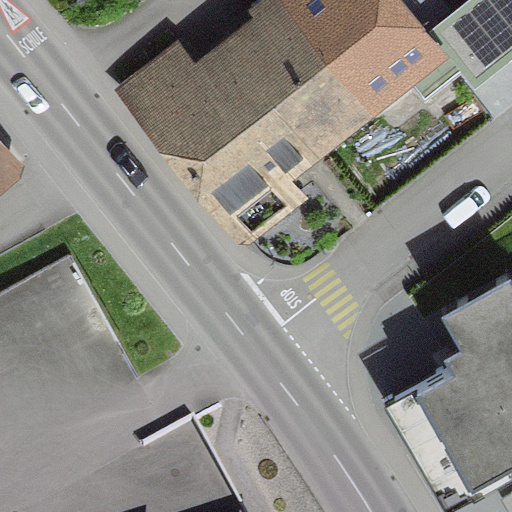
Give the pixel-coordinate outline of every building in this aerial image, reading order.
[(252,0),(246,6),(258,23),(141,116),(188,175),(242,131),(234,122),(269,95),(306,140),(358,98),(278,0),(252,0)] [(278,0),(358,98),(426,45),(390,0),(278,0)] [(511,0),(476,0),(437,31),(477,83),(511,55),(511,0)] [(273,165),(306,140),(269,95),(234,122),(242,131),(188,175),(238,236),(295,192),(273,165)] [(476,347),(382,400),(410,448),(511,390),(511,385),(496,357),(511,347),(511,296),(463,324),(476,347)] [(511,347),(496,357),(511,385),(511,390),(410,448),(442,502),(467,488),(462,479),(479,470),(485,480),(496,474),(490,464),(511,451),(511,347)]
